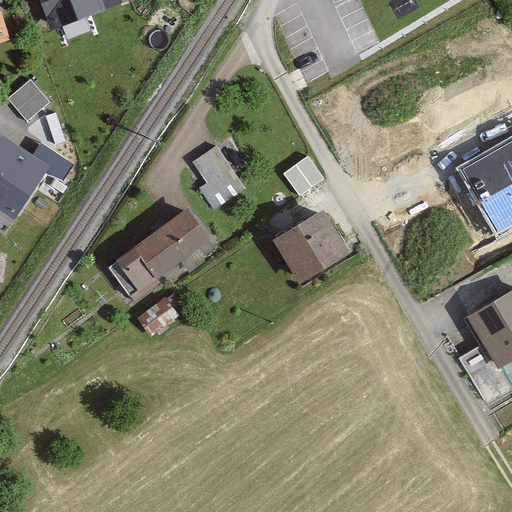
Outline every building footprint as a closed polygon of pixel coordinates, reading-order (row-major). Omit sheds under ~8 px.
[(6,0),(0,0),(0,45),(18,41),(6,0)] [(108,0),(42,0),(52,30),(112,11),(108,0)] [(11,93),(30,116),(52,97),(33,75),(11,93)] [(511,230),(511,135),(456,168),(498,239),(511,230)] [(53,167),(8,138),(0,149),(0,204),(20,218),(53,167)] [(229,143),(198,151),(212,200),(243,191),(229,143)] [(301,190),(325,174),(311,153),(287,168),(301,190)] [(333,208),(278,239),(302,285),(356,256),(333,208)] [(191,210),(107,265),(128,303),(214,248),(191,210)] [(160,332),(188,302),(172,287),(144,317),(160,332)] [(511,291),(473,315),(505,368),(511,364),(511,291)]
